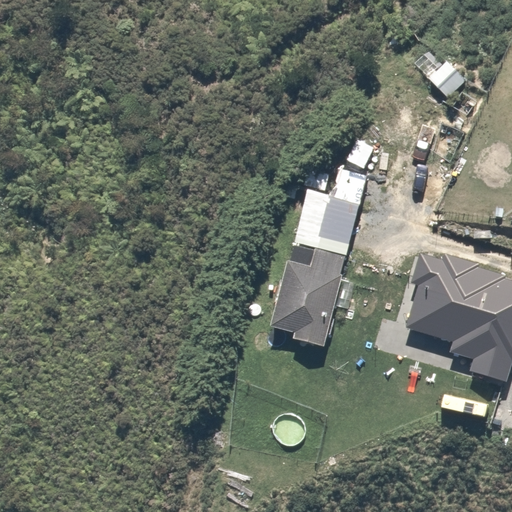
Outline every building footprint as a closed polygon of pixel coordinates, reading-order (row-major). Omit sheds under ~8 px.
[(466,73),(449,59),(431,80),(448,94),(466,73)] [(436,164),(422,157),(408,186),(422,193),(436,164)] [(360,177),(342,170),(334,194),(352,200),(360,177)] [(326,340),(327,338),(351,344),(355,326),(332,320),(348,255),(296,243),(275,327),(297,333),(296,338),(325,345),(326,340)] [(411,360),(441,362),(444,323),(422,321),(421,341),(413,341),(411,360)]
